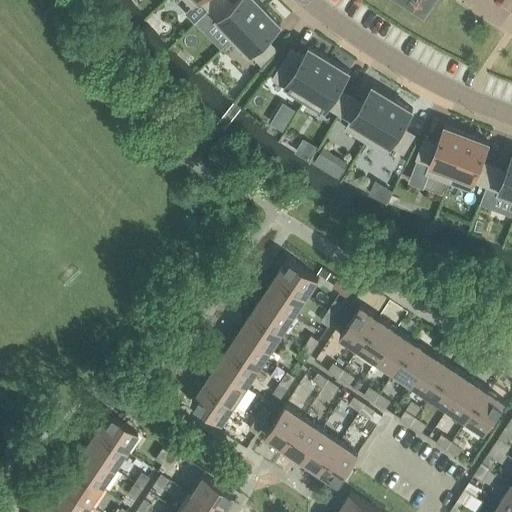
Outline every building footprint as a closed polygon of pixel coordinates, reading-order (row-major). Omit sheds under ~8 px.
[(200,0),(209,9),(218,0),(200,0)] [(230,0),(218,0),(209,9),(218,18),(234,4),(230,0)] [(218,18),(215,22),(231,39),(265,6),(258,0),(237,0),(234,4),(218,18)] [(265,6),(231,39),(248,56),(251,52),(267,38),(281,24),(265,6)] [(267,38),(251,52),(261,63),(277,48),(267,38)] [(303,56),(285,85),(306,98),(330,58),(309,46),(303,56)] [(291,48),(273,78),(285,85),(303,56),(291,48)] [(330,58),(306,98),(326,110),(328,106),(339,88),(350,70),(330,58)] [(351,120),(346,128),(366,140),(393,97),(373,84),(362,102),(351,120)] [(339,88),(328,106),(340,113),(351,95),(339,88)] [(351,95),(340,113),(351,120),(362,102),(351,95)] [(393,97),(366,140),(387,153),(392,144),(403,126),(413,109),(393,97)] [(278,115),(273,123),(283,129),(288,120),(278,115)] [(430,163),(427,172),(449,181),(467,133),(445,125),(438,144),(430,163)] [(403,126),(392,144),(404,152),(415,134),(403,126)] [(467,133),(449,181),(471,189),(474,180),(482,161),(489,142),(467,133)] [(306,135),(298,149),(312,158),(320,144),(306,135)] [(424,138),(417,158),(430,163),(438,144),(424,138)] [(499,190),(497,194),(511,199),(511,156),(507,170),(499,190)] [(482,161),(474,180),(487,185),(494,165),(482,161)] [(494,165),(487,185),(499,190),(507,170),(494,165)] [(320,277),(289,256),(276,275),(308,295),(320,277)] [(308,295),(276,275),(264,292),(296,313),(308,295)] [(296,313),(264,292),(252,311),(284,332),(296,313)] [(337,314),(343,304),(335,298),(328,309),(337,314)] [(359,348),(380,317),(362,305),(341,336),(359,348)] [(329,326),(337,314),(328,309),(321,320),(329,326)] [(284,332),(252,311),(240,328),(272,350),(284,332)] [(377,360),(398,329),(380,317),(359,348),(377,360)] [(272,350),(240,328),(229,346),(260,368),(272,350)] [(395,372),(415,340),(398,329),(377,360),(395,372)] [(313,351),(319,340),(311,335),(304,345),(313,351)] [(413,384),(433,352),(415,340),(395,372),(413,384)] [(305,362),(313,351),(304,345),(297,356),(305,362)] [(260,368),(229,346),(216,365),(248,386),(260,368)] [(431,396),(452,365),(433,352),(413,384),(431,396)] [(339,377),(345,369),(333,361),(328,370),(339,377)] [(248,386),(216,365),(204,382),(236,404),(248,386)] [(448,407),(469,376),(452,365),(431,396),(448,407)] [(350,384),(355,376),(345,369),(339,377),(350,384)] [(289,387),(296,376),(288,370),(280,381),(289,387)] [(324,387),(329,378),(318,371),(313,379),(324,387)] [(467,420),(487,388),(469,376),(448,407),(467,420)] [(335,394),(340,386),(329,378),(324,387),(335,394)] [(281,398),(289,387),(280,381),(273,393),(281,398)] [(236,404),(204,382),(192,401),(224,423),(236,404)] [(375,401),(381,393),(370,385),(364,394),(375,401)] [(485,432),(506,400),(487,388),(467,420),(485,432)] [(386,408),(392,400),(381,393),(375,401),(386,408)] [(359,410),(365,402),(354,395),(349,403),(359,410)] [(371,418),(376,410),(365,402),(359,410),(371,418)] [(284,447),(305,416),(287,404),(266,435),(284,447)] [(265,422),(272,412),(264,406),(257,417),(265,422)] [(412,425),(417,417),(405,409),(400,418),(412,425)] [(137,431),(106,410),(94,428),(125,449),(137,431)] [(302,459),(322,428),(305,416),(284,447),(302,459)] [(257,434),(265,422),(257,417),(249,428),(257,434)] [(422,432),(427,424),(417,417),(412,425),(422,432)] [(505,443),(511,433),(511,431),(505,427),(498,438),(505,443)] [(125,449),(94,428),(82,446),(113,467),(125,449)] [(320,471),(340,440),(322,428),(302,459),(320,471)] [(447,449),(453,440),(441,433),(436,441),(447,449)] [(338,483),(359,452),(340,440),(320,471),(338,483)] [(458,456),(463,447),(453,440),(447,449),(458,456)] [(489,468),(498,454),(503,457),(506,453),(493,445),(481,463),(489,468)] [(113,467),(82,446),(70,464),(101,485),(113,467)] [(162,463),(169,452),(161,446),(154,458),(162,463)] [(169,468),(177,457),(169,452),(162,463),(169,468)] [(482,480),(489,468),(481,463),(474,474),(482,480)] [(101,485),(70,464),(58,482),(90,503),(101,485)] [(142,487),(149,476),(141,470),(134,481),(142,487)] [(161,489),(168,478),(160,472),(152,483),(161,489)] [(233,494),(202,474),(190,492),(221,511),(233,494)] [(135,498),(142,487),(134,481),(126,492),(135,498)] [(83,511),(90,503),(58,482),(46,501),(63,511),(83,511)] [(511,484),(501,501),(511,508),(511,484)] [(466,504),(473,494),(464,488),(457,499),(466,504)] [(382,511),(383,511),(352,491),(339,511),(341,511),(382,511)] [(220,511),(221,511),(190,492),(178,509),(182,511),(220,511)] [(143,511),(145,511),(151,503),(143,497),(136,508),(143,511)] [(452,511),(460,511),(466,504),(457,499),(450,510),(452,511)] [(63,511),(46,501),(38,511),(63,511)] [(511,511),(511,508),(501,501),(493,511),(511,511)]
